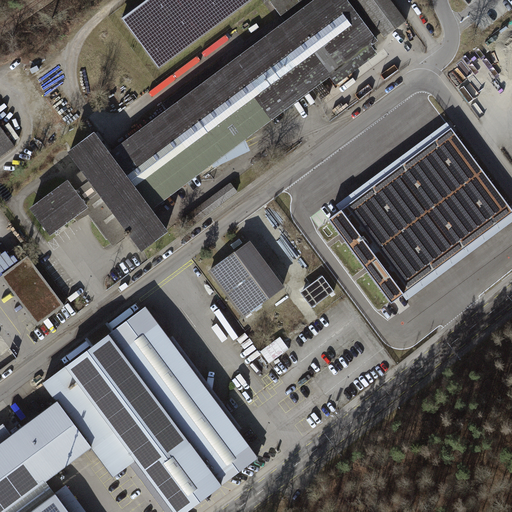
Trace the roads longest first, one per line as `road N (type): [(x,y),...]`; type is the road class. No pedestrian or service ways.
road 1 (unclassified): [(0,391),(419,80)]
road 2 (tertiary): [(232,511),(511,295)]
road 3 (unknown): [(165,268),(245,371),(267,384),(292,372),(348,308)]
road 4 (unknown): [(454,266),(400,297),(291,175)]
road 5 (unclassified): [(419,80),(444,92),(511,184)]
road 6 (unknown): [(0,184),(26,123),(0,76)]
